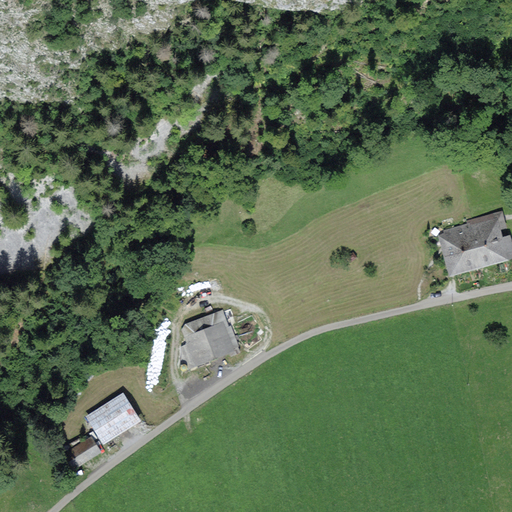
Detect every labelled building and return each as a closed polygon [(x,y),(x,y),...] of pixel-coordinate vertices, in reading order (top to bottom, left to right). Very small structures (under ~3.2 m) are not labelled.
[(501,241),(494,215),(469,222),(470,225),(469,225),(479,262),(511,253),(508,240),(501,241)] [(479,262),(469,225),(445,231),(446,235),(442,236),(451,269),(479,262)] [(187,365),(236,346),(228,326),(227,327),(220,311),(184,325),(183,330),(188,344),(183,346),(182,363),(187,365)] [(105,442),(139,421),(123,395),(88,417),(105,442)] [(75,467),(98,452),(90,440),(67,454),(75,467)]
